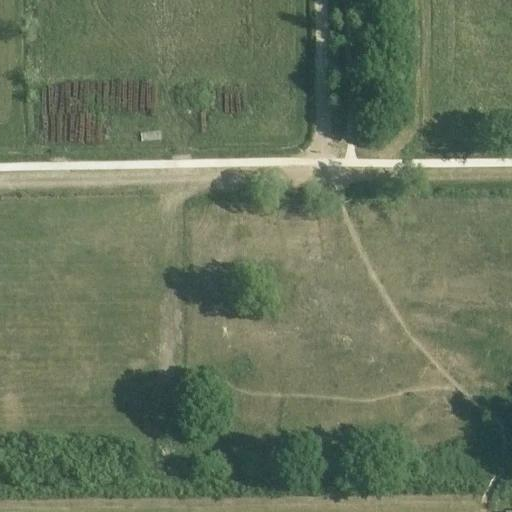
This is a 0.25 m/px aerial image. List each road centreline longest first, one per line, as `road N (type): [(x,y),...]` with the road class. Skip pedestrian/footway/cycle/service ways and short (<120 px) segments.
road 1 (track): [(342,174),(0,184)]
road 2 (track): [(511,171),(342,174)]
road 3 (track): [(320,0),(322,160)]
